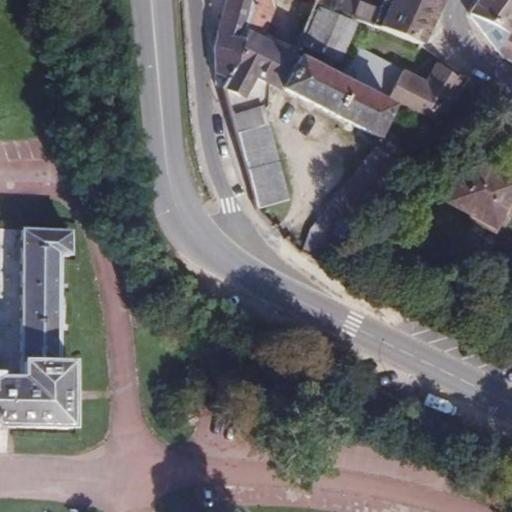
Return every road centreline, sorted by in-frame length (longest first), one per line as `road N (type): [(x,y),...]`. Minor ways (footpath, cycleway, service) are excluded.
road 1 (secondary): [(149,0),(175,204),(203,246),(256,280)]
road 2 (residential): [(256,280),(227,206),(195,0)]
road 3 (secondary): [(256,280),(511,404)]
